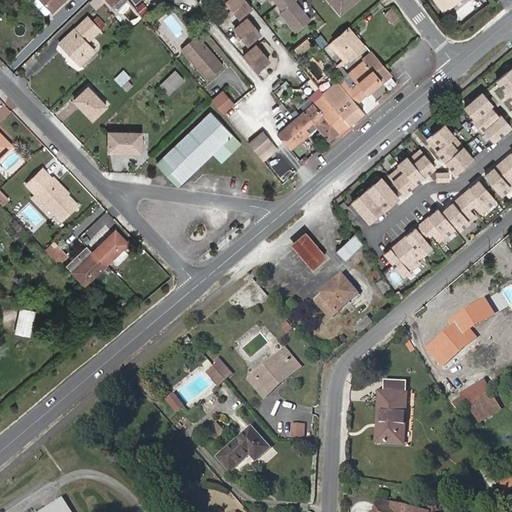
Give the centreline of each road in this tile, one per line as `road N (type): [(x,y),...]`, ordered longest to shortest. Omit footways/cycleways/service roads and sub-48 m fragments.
road 1 (residential): [(511,217),(343,362),(329,511)]
road 2 (primary): [(199,285),(0,454)]
road 3 (primary): [(458,66),(281,215)]
road 4 (residential): [(281,215),(108,187)]
road 5 (residential): [(511,140),(461,185),(427,190),(372,234)]
road 6 (residential): [(108,187),(0,74)]
road 7 (residential): [(199,285),(108,187)]
